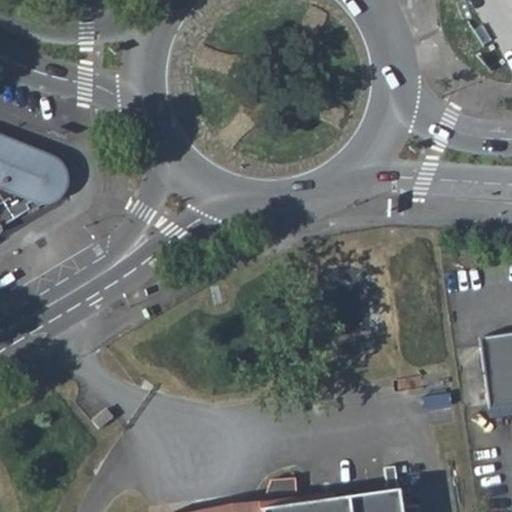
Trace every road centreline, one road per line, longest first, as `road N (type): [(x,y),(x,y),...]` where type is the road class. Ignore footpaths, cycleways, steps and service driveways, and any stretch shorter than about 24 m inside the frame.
road 1 (tertiary): [(171,22),(102,36),(0,15)]
road 2 (primary): [(347,175),(511,186)]
road 3 (tertiary): [(0,57),(120,95),(156,97)]
road 4 (primary): [(117,263),(242,196)]
road 5 (primary): [(167,134),(158,184),(117,263)]
road 6 (primary): [(117,263),(0,334)]
road 7 (primary): [(511,140),(448,129),(391,87)]
